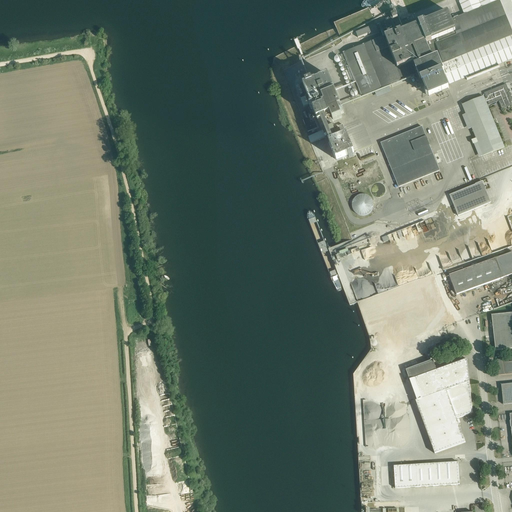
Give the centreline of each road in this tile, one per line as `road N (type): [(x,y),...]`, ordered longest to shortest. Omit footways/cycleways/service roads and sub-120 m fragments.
road 1 (track): [(136,511),(125,336),(153,313),(114,135),(84,50),(0,64)]
road 2 (unknown): [(420,496),(382,494),(382,457),(511,458)]
road 3 (unclassified): [(498,511),(477,356),(465,330)]
